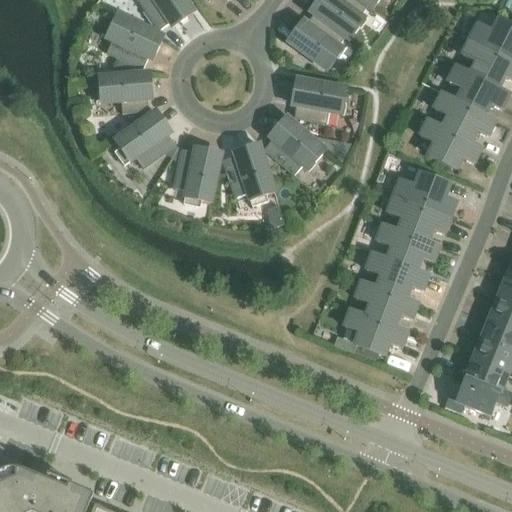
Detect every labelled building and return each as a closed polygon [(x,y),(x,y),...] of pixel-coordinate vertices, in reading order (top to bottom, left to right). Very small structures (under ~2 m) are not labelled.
[(138,0),(137,1),(159,34),(170,26),(173,30),(194,16),(182,0),(138,0)] [(346,40),(345,40),(350,43),(365,23),(360,20),(368,10),(368,9),(355,0),(320,0),(310,15),(314,17),(346,40)] [(355,0),(368,9),(368,10),(372,13),(381,0),(355,0)] [(314,17),(307,27),(303,25),(288,45),(328,74),(342,53),(338,50),(345,40),(346,40),(314,17)] [(107,56),(143,73),(148,61),(153,63),(164,40),(117,18),(105,44),(112,47),(107,56)] [(471,43),(511,64),(511,29),(500,23),(494,35),(479,27),(471,43)] [(511,64),(471,43),(463,59),(478,66),(472,77),(472,78),(493,89),(494,88),(499,78),(511,84),(511,64)] [(463,93),(458,104),(457,105),(479,116),(480,115),(485,105),(501,113),(509,97),(494,88),(493,89),(472,78),(472,77),(457,69),(449,85),(463,93)] [(121,104),(122,118),(149,115),(147,102),(152,102),(150,77),(99,81),(100,97),(106,97),(107,106),(121,104)] [(294,122),(320,127),(323,114),(337,116),(338,108),(344,108),(347,93),(296,83),(292,108),(296,109),(294,122)] [(457,105),(458,104),(443,96),(435,113),(449,120),(444,131),(443,131),(466,143),(466,142),(471,132),(487,140),(495,124),(480,115),(479,116),(457,105)] [(172,162),(179,151),(175,149),(167,138),(171,135),(157,115),(115,145),(121,152),(116,156),(125,169),(136,161),(143,172),(164,157),(172,162)] [(265,153),(295,178),(303,169),(304,170),(310,163),(314,166),(325,154),(286,121),(270,139),(273,143),(265,153)] [(443,131),(444,131),(429,123),(421,140),(436,147),(429,159),(451,170),(457,159),(473,167),(481,151),(466,142),(466,143),(443,131)] [(248,197),(253,210),(268,205),(266,199),(275,196),(258,148),(235,156),(236,160),(224,164),(236,202),(248,197)] [(179,151),(172,162),(180,167),(174,192),(187,195),(184,208),(200,211),(201,205),(210,207),(221,157),(196,151),(195,156),(182,153),(179,151)] [(394,200),(449,221),(456,204),(439,198),(444,186),(421,177),(416,189),(401,184),(394,200)] [(449,221),(394,200),(388,217),(404,223),(399,234),(399,235),(422,243),(427,231),(443,238),(449,221)] [(399,235),(399,234),(384,228),(377,245),(393,251),(388,262),(388,263),(411,272),(412,271),(416,260),(432,266),(439,249),(422,243),(399,235)] [(382,279),(378,291),(377,291),(401,300),(405,288),(422,295),(428,277),(412,271),(411,272),(388,263),(388,262),(373,257),(367,274),(382,279)] [(377,291),(378,291),(362,285),(356,302),(371,308),(367,319),(366,320),(390,329),(390,328),(394,317),(411,323),(417,306),(401,300),(377,291)] [(511,287),(505,285),(497,305),(511,310),(511,287)] [(511,310),(497,305),(489,325),(511,333),(511,310)] [(366,320),(367,319),(352,313),(345,331),(360,336),(356,349),(379,358),(383,345),(400,351),(406,334),(390,328),(390,329),(366,320)] [(511,333),(489,325),(481,345),(511,357),(511,333)] [(511,357),(481,345),(473,365),(507,379),(511,366),(511,357)] [(473,365),(465,384),(499,399),(497,404),(507,409),(511,397),(501,393),(507,379),(473,365)] [(499,399),(465,384),(457,403),(449,400),(446,409),(461,415),(464,408),(491,419),(497,404),(499,399)] [(0,482),(0,492),(16,486),(20,487),(24,479),(12,478),(0,482)] [(0,511),(87,511),(89,508),(89,507),(92,501),(68,491),(66,496),(46,488),(24,479),(20,487),(16,486),(0,492),(0,511)]
